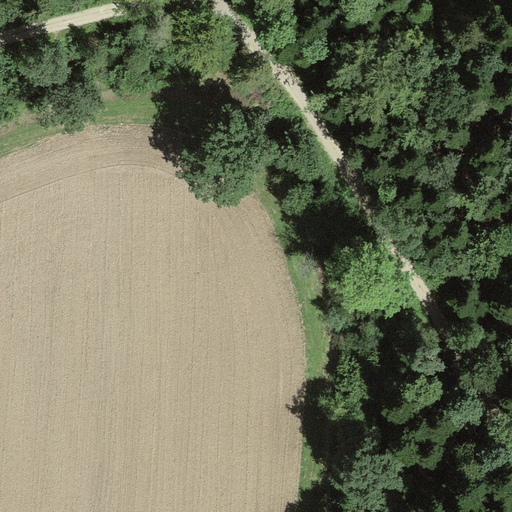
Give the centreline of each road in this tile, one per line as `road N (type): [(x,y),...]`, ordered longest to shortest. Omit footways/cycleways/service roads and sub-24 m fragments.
road 1 (track): [(511,448),(307,98),(203,0)]
road 2 (track): [(156,0),(0,36)]
